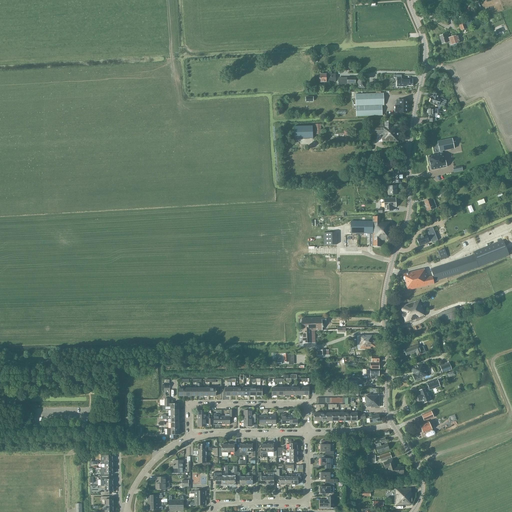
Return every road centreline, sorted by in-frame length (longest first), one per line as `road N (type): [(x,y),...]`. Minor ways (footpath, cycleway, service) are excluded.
road 1 (tertiary): [(392,424),(383,296),(408,219),(409,136),(425,69),(408,0)]
road 2 (residential): [(307,433),(307,404),(188,404),(190,437)]
road 3 (unclassified): [(160,455),(126,435),(0,437)]
